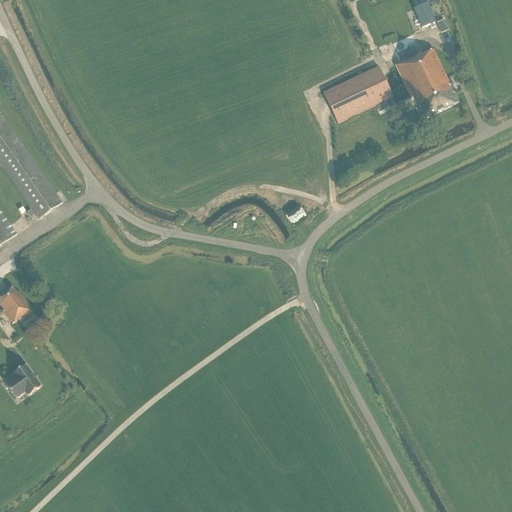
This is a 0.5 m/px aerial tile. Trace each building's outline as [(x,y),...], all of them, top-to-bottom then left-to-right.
[(438,1),(418,8),(423,20),(443,13),(438,1)] [(448,30),(444,20),(437,23),(441,33),(448,30)] [(421,121),(458,103),(454,94),(452,95),(448,86),(450,85),(433,50),(423,55),(422,53),(414,57),(412,52),(402,57),(404,62),(395,66),(421,121)] [(378,68),(323,94),(338,124),(393,98),(378,68)] [(0,163),(39,220),(62,204),(0,113),(0,163)] [(21,211),(0,180),(0,202),(11,218),(21,211)] [(0,247),(17,236),(0,211),(0,247)] [(243,218),(247,227),(252,225),(247,216),(243,218)] [(31,313),(33,311),(19,293),(17,294),(12,287),(0,296),(0,305),(4,311),(3,312),(13,325),(19,320),(20,321),(30,314),(31,316),(33,315),(31,313)] [(28,397),(41,388),(26,366),(12,376),(15,380),(6,386),(16,400),(25,394),(28,397)]
